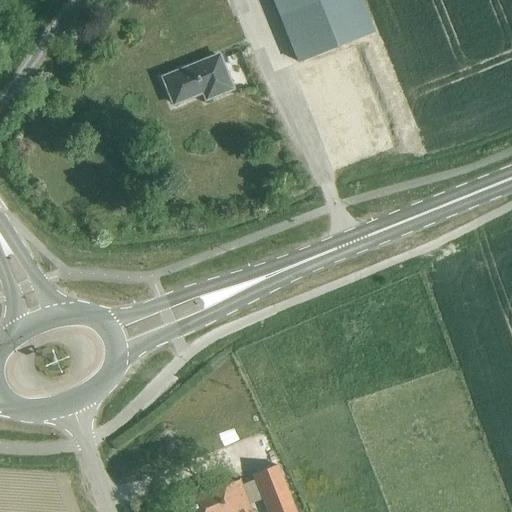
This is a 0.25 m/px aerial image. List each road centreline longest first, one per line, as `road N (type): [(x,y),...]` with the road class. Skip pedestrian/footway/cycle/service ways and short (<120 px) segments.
road 1 (secondary): [(286,268),(511,179)]
road 2 (secondary): [(115,358),(240,302),(286,268)]
road 3 (secondary): [(286,268),(103,328)]
